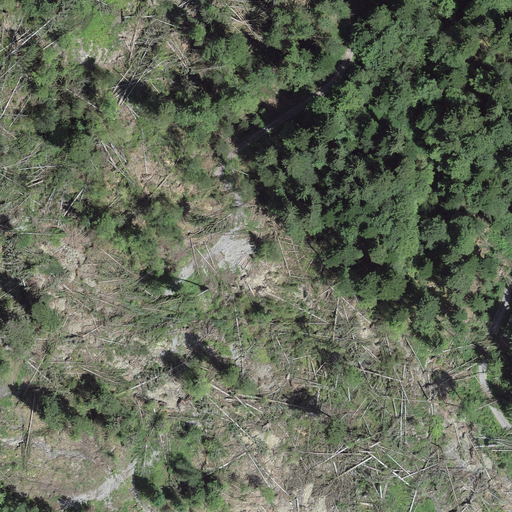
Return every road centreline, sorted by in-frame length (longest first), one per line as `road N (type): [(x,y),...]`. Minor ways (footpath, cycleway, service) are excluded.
road 1 (track): [(334,0),(338,24),(326,64),(290,102),(120,232),(62,345),(0,391)]
road 2 (track): [(335,8),(267,35),(133,69),(70,104),(0,104)]
road 3 (track): [(511,432),(492,402),(481,361),(511,284)]
